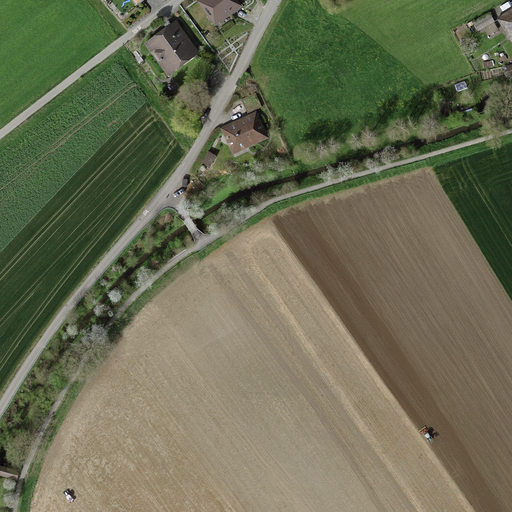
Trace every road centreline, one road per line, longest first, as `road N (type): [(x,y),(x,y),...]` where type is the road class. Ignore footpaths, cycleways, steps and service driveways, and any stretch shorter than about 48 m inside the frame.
road 1 (track): [(21,475),(98,338),(166,267),(270,201),(511,130)]
road 2 (residential): [(0,413),(30,359),(180,173),(274,0)]
road 3 (unclassified): [(0,134),(129,35)]
